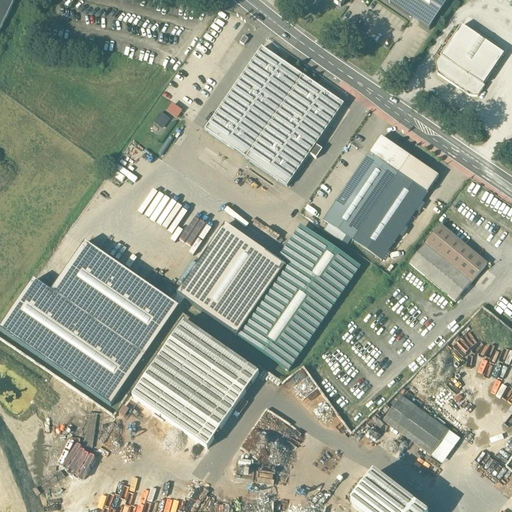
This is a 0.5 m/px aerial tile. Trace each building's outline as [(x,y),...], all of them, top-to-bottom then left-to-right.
[(0,0),(0,31),(14,0),(0,0)] [(451,0),(328,0),(341,8),(346,0),(381,0),(430,32),(451,0)] [(507,56),(466,28),(439,65),(442,76),(473,97),(483,96),(490,87),(489,83),(507,56)] [(302,77),(261,48),(204,130),(245,159),(302,77)] [(343,105),(302,77),(245,159),(286,187),(343,105)] [(176,103),(170,112),(179,119),(186,111),(176,103)] [(156,122),(164,129),(172,119),(164,112),(156,122)] [(380,136),(368,154),(426,194),(438,176),(380,136)] [(426,194),(368,154),(323,222),(381,260),(426,194)] [(444,224),(412,264),(460,303),(494,263),(444,224)] [(239,336),(311,232),(300,225),(275,261),(226,227),(173,303),(179,308),(185,299),(239,336)] [(360,267),(311,232),(239,336),(288,372),(360,267)] [(85,244),(51,294),(34,282),(0,330),(0,331),(111,408),(179,308),(173,303),(85,244)] [(259,374),(183,323),(131,398),(207,450),(259,374)] [(458,438),(399,395),(381,421),(430,456),(442,440),(452,447),(458,438)] [(424,511),(373,474),(351,504),(361,511),(424,511)]
